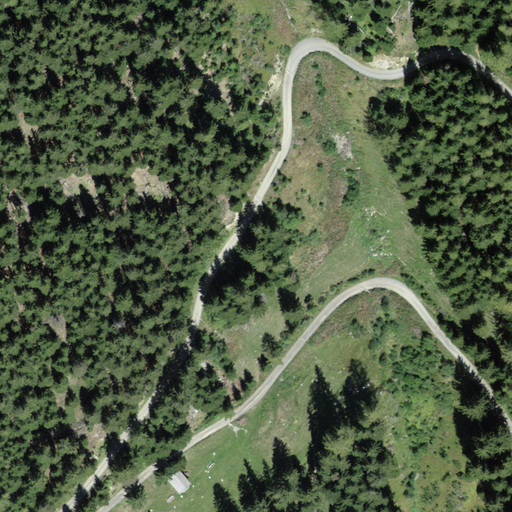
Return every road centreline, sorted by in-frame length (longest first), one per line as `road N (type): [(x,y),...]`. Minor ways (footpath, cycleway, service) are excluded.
road 1 (track): [(63,511),(184,353),(212,268),(284,147),(289,75),(303,49),(325,46),(379,75),(451,52),(478,67)]
road 2 (track): [(256,397),(356,288),(391,285),(421,311)]
road 3 (track): [(102,511),(256,397)]
road 4 (track): [(511,426),(421,311)]
